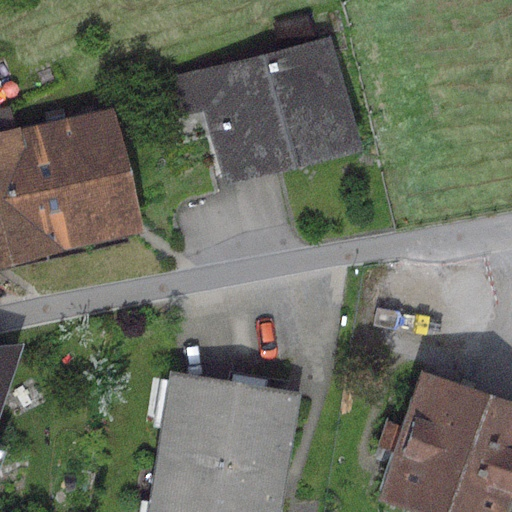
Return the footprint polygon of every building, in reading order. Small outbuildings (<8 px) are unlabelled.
[(277,46),(164,75),(175,117),(201,111),(219,182),(354,148),(326,37),(312,40),(306,15),(271,24),(277,46)] [(108,108),(0,131),(0,260),(135,232),(108,108)] [(501,278),(396,254),(376,340),(481,364),(501,278)] [(0,399),(18,341),(0,341),(0,399)] [(511,511),(511,402),(414,369),(368,502),(397,511),(511,511)] [(275,511),(295,391),(166,370),(142,511),(275,511)]
